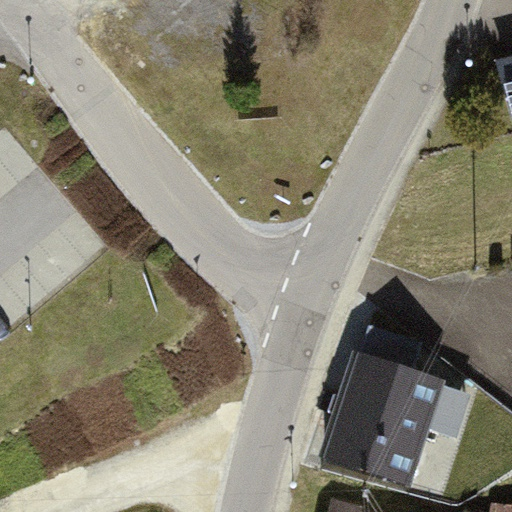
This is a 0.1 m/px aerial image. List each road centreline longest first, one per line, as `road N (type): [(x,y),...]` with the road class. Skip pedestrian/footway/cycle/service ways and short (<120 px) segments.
road 1 (residential): [(20,0),(211,244),(281,296),(313,308)]
road 2 (tertiary): [(313,308),(453,0)]
road 3 (tertiary): [(256,511),(313,308)]
